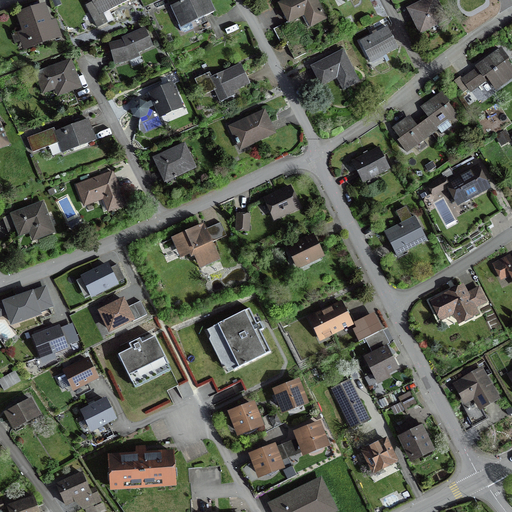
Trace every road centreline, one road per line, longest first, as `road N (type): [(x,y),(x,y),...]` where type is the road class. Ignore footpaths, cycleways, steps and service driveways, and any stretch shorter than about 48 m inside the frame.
road 1 (residential): [(109,392),(132,426),(173,410),(201,413),(253,511)]
road 2 (residential): [(388,303),(479,478)]
road 3 (residential): [(80,60),(161,219)]
road 4 (residential): [(0,285),(161,219)]
road 5 (residential): [(314,149),(388,303)]
road 6 (residential): [(161,219),(314,149)]
road 7 (residential): [(240,0),(314,149)]
road 8 (residential): [(388,303),(511,234)]
road 9 (residential): [(314,149),(395,104),(424,78)]
